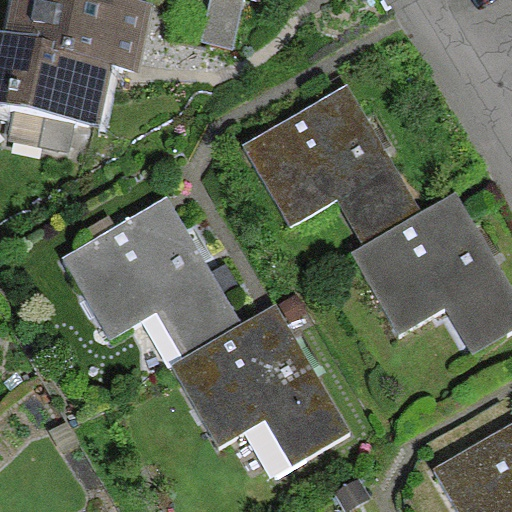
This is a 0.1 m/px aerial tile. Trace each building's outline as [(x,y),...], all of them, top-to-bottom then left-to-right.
[(121,65),(150,69),(160,8),(112,0),(26,0),(19,48),(121,65)] [(0,114),(109,132),(121,65),(19,48),(0,44),(0,114)] [(428,215),(353,90),(335,101),(254,149),(302,229),(344,203),(372,249),(428,215)] [(478,355),(511,334),(511,280),(461,196),(440,208),(428,215),(372,249),(359,256),(407,336),(451,310),(478,355)] [(251,322),(176,197),(158,208),(76,257),(124,336),(167,310),(194,356),(251,322)] [(300,462),(358,427),(283,303),(267,312),(251,322),(194,356),(181,363),(229,443),(273,417),(300,462)] [(511,511),(511,428),(446,468),(471,511),(511,511)]
